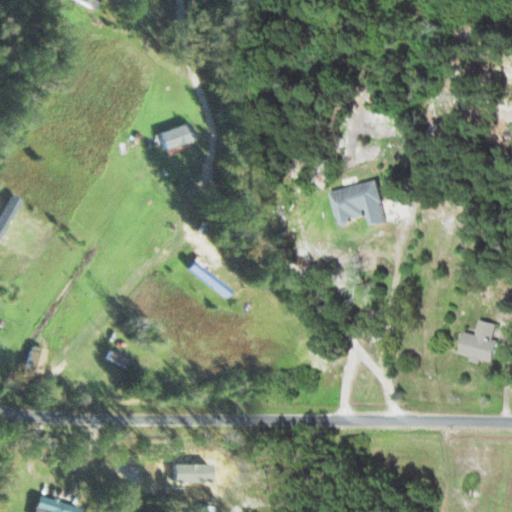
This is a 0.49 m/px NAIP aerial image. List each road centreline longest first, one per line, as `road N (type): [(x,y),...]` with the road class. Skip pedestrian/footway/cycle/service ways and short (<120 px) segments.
road 1 (residential): [(511,415),(39,416),(0,404)]
road 2 (residential): [(365,411),(365,364),(329,323),(283,199),(267,189),(262,148),(246,132),(208,0)]
road 3 (residential): [(319,295),(461,87)]
